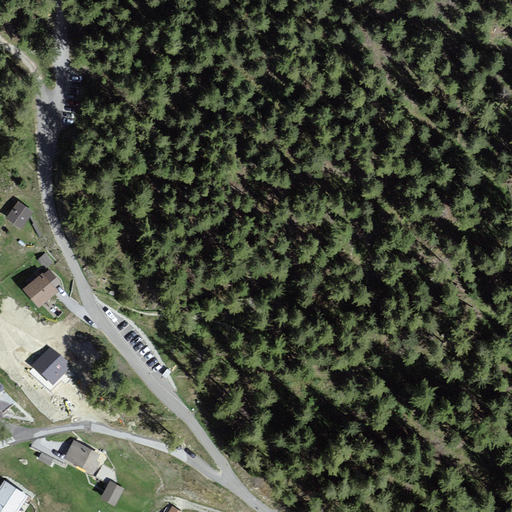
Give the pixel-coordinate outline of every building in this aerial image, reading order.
[(33,212),(17,201),(7,216),(22,227),(33,212)] [(44,253),(37,260),(46,269),(53,262),(44,253)] [(49,269),(44,273),(56,287),(61,282),(49,269)] [(25,290),(40,307),(59,291),(56,287),(44,273),(25,290)] [(69,373),(47,354),(32,371),(54,390),(69,373)] [(104,453),(74,438),(64,457),(94,472),(104,453)] [(20,511),(31,495),(4,479),(0,485),(0,511),(20,511)] [(124,489),(109,482),(101,498),(116,506),(124,489)]
